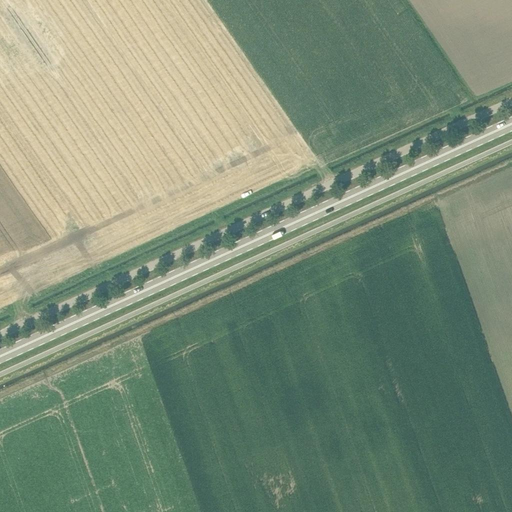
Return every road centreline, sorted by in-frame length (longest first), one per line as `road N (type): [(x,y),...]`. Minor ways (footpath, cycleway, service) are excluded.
road 1 (primary): [(0,356),(511,123)]
road 2 (unclassified): [(0,333),(511,103)]
